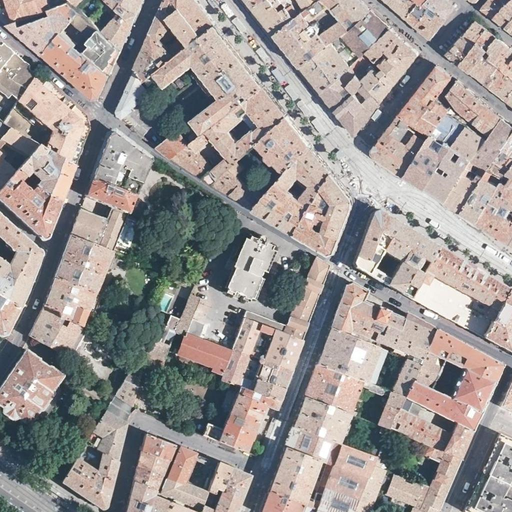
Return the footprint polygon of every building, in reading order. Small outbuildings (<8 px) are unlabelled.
[(50,7),(53,6),(50,0),(0,0),(0,15),(8,22),(19,18),(50,7)] [(73,18),(80,9),(75,5),(70,0),(69,0),(53,6),(50,7),(51,12),(21,23),(19,18),(8,22),(25,37),(43,52),(61,31),(73,18)] [(108,14),(114,7),(108,0),(101,7),(108,14)] [(107,0),(108,0),(114,7),(119,12),(121,10),(134,21),(141,6),(142,6),(144,3),(144,0),(107,0)] [(165,0),(152,31),(164,45),(175,33),(170,28),(172,27),(180,38),(168,48),(175,56),(217,23),(200,2),(198,0),(165,0)] [(216,7),(210,0),(206,0),(213,9),(216,7)] [(262,16),(274,31),(288,21),(296,15),(284,0),(299,0),(305,8),(314,0),(259,0),(256,3),(253,5),(262,16)] [(300,64),(334,38),(341,32),(342,33),(349,27),(329,6),(326,3),(323,0),(314,0),(305,8),(296,15),(288,21),(274,31),(287,48),(300,64)] [(329,6),(349,27),(365,13),(370,9),(360,0),(323,0),(326,3),(329,6)] [(417,3),(419,0),(387,0),(393,4),(406,16),(417,3)] [(443,23),(448,16),(426,0),(424,3),(421,6),(417,3),(406,16),(410,20),(425,32),(430,37),(433,36),(443,23)] [(426,0),(448,16),(453,10),(456,6),(456,5),(456,4),(456,3),(451,0),(426,0)] [(486,11),(493,16),(501,8),(509,0),(488,0),(482,8),(486,11)] [(511,0),(509,0),(501,8),(493,16),(507,27),(511,30),(511,0)] [(90,19),(89,17),(80,9),(73,18),(92,34),(87,39),(91,43),(85,50),(111,72),(116,62),(122,48),(102,30),(97,25),(90,19)] [(374,43),(384,32),(390,26),(381,19),(380,17),(370,9),(365,13),(349,27),(342,33),(341,32),(334,38),(351,57),(355,61),(363,53),(366,50),(374,43)] [(128,35),(134,21),(121,10),(119,12),(102,30),(122,48),(128,35)] [(475,43),(478,40),(487,28),(480,23),(476,19),(470,27),(464,34),(473,40),(475,43)] [(220,96),(253,69),(240,52),(217,23),(175,56),(146,79),(156,92),(156,93),(194,63),(199,69),(194,73),(211,93),(216,90),(220,96)] [(357,73),(382,100),(391,89),(418,54),(418,48),(392,28),(390,26),(384,32),(374,43),(366,50),(378,62),(375,66),(363,53),(355,61),(350,65),(357,73)] [(478,40),(488,48),(497,36),(491,31),(487,28),(478,40)] [(106,84),(111,72),(85,50),(84,50),(80,54),(72,48),(77,44),(61,31),(43,52),(49,57),(69,74),(95,96),(101,95),(106,84)] [(175,56),(168,48),(164,45),(152,31),(145,47),(136,67),(146,79),(175,56)] [(473,40),(464,34),(455,43),(448,52),(452,56),(453,57),(461,62),(475,43),(473,40)] [(497,36),(488,48),(484,54),(493,60),(500,64),(495,69),(485,82),(494,88),(506,98),(511,89),(511,47),(509,45),(497,36)] [(351,78),(357,73),(350,65),(355,61),(351,57),(334,38),(300,64),(310,76),(312,78),(322,91),(340,75),(346,82),(351,78)] [(471,71),(484,54),(488,48),(478,40),(475,43),(461,62),(464,65),(471,71)] [(13,52),(7,47),(0,56),(5,61),(10,56),(13,52)] [(366,50),(363,53),(375,66),(378,62),(366,50)] [(13,52),(10,56),(16,62),(20,58),(13,52)] [(477,75),(485,82),(495,69),(500,64),(493,60),(484,54),(471,71),(477,75)] [(31,81),(33,76),(28,72),(22,79),(16,74),(24,62),(20,58),(16,62),(10,56),(5,61),(0,67),(0,83),(17,99),(30,83),(31,83),(31,82),(31,81)] [(28,72),(33,76),(35,74),(28,68),(30,66),(26,63),(24,62),(16,74),(22,79),(28,72)] [(410,121),(431,133),(432,131),(447,111),(450,107),(436,95),(452,75),(443,68),(437,64),(412,96),(403,108),(399,113),(410,121)] [(156,92),(146,79),(136,67),(126,88),(117,110),(118,116),(119,117),(119,118),(120,119),(121,120),(135,109),(133,107),(140,102),(141,104),(154,94),(153,93),(156,92)] [(265,84),(253,69),(220,96),(191,114),(198,125),(184,135),(179,130),(159,145),(173,156),(191,141),(207,129),(265,84)] [(33,76),(39,81),(42,77),(36,72),(35,74),(33,76)] [(346,82),(340,75),(322,91),(338,111),(356,133),(356,134),(382,100),(357,73),(351,78),(346,82)] [(41,82),(39,81),(33,76),(31,81),(31,82),(31,83),(30,83),(17,99),(16,102),(2,121),(11,126),(38,144),(74,166),(76,160),(86,133),(88,128),(89,128),(89,127),(89,126),(84,115),(78,110),(51,86),(44,79),(41,82)] [(476,121),(490,133),(503,116),(475,93),(458,79),(455,83),(447,92),(459,107),(476,121)] [(276,98),(265,84),(207,129),(212,135),(226,153),(234,163),(238,160),(251,148),(253,145),(289,114),(276,98)] [(447,111),(432,131),(431,133),(427,139),(404,175),(413,181),(425,188),(436,170),(452,145),(467,124),(447,111)] [(387,164),(404,175),(427,139),(416,131),(408,142),(402,139),(411,126),(408,124),(410,121),(399,113),(379,140),(373,146),(373,147),(373,148),(373,149),(373,150),(373,151),(374,153),(374,154),(375,154),(375,155),(376,155),(376,156),(377,156),(387,164)] [(275,162),(285,172),(311,142),(299,127),(289,114),(253,145),(256,148),(259,146),(266,153),(266,156),(273,163),(275,162)] [(157,146),(159,145),(179,130),(183,127),(182,125),(174,116),(145,138),(157,146)] [(490,133),(488,137),(472,158),(488,168),(511,133),(511,123),(508,121),(503,116),(490,133)] [(11,126),(2,121),(1,120),(0,121),(0,130),(4,134),(11,126)] [(488,137),(467,124),(452,145),(436,170),(425,188),(432,193),(446,201),(453,189),(467,165),(471,159),(472,158),(488,137)] [(27,157),(38,144),(11,126),(4,134),(0,139),(0,190),(16,171),(3,159),(7,154),(1,149),(5,144),(27,157)] [(191,141),(173,156),(183,163),(213,182),(234,163),(226,153),(211,166),(196,149),(212,135),(207,129),(191,141)] [(90,178),(136,194),(151,159),(147,155),(115,131),(107,133),(98,157),(90,178)] [(511,133),(488,168),(493,171),(495,172),(497,174),(504,177),(508,172),(511,165),(511,133)] [(285,172),(284,174),(282,175),(279,179),(269,190),(254,208),(275,221),(294,232),(333,171),(329,166),(320,154),(311,142),(285,172)] [(67,183),(74,166),(38,144),(27,157),(19,168),(31,178),(32,179),(37,173),(47,181),(43,187),(44,187),(61,200),(67,183)] [(236,197),(254,208),(269,190),(262,183),(255,191),(233,174),(244,167),(238,160),(234,163),(213,182),(236,197)] [(453,189),(446,201),(451,205),(461,211),(473,192),(484,175),(480,172),(476,177),(468,172),(471,167),(467,165),(453,189)] [(480,172),(471,167),(468,172),(476,177),(480,172)] [(26,184),(31,178),(19,168),(16,171),(0,190),(0,201),(40,238),(42,238),(43,238),(45,238),(46,237),(47,236),(48,234),(49,233),(49,232),(54,219),(61,200),(44,187),(38,193),(26,184)] [(488,168),(484,175),(473,192),(461,211),(467,215),(477,221),(500,183),(490,177),(493,171),(488,168)] [(343,183),(333,171),(294,232),(312,242),(330,253),(335,251),(353,205),(353,203),(353,200),(353,198),(352,195),(343,183)] [(495,172),(493,171),(490,177),(500,183),(502,179),(504,177),(497,174),(495,172)] [(502,179),(500,183),(477,221),(490,229),(491,230),(511,242),(511,239),(511,174),(507,182),(502,179)] [(129,212),(130,212),(136,196),(136,194),(90,178),(84,195),(118,209),(111,225),(78,212),(69,234),(113,252),(129,212)] [(130,212),(135,214),(140,201),(139,198),(136,196),(130,212)] [(135,214),(143,217),(147,207),(146,204),(145,203),(144,203),(140,201),(135,214)] [(375,211),(373,211),(372,212),(353,263),(355,267),(385,284),(410,297),(438,246),(413,231),(410,229),(378,211),(377,210),(375,211)] [(0,213),(0,237),(16,252),(11,258),(2,251),(0,253),(0,295),(19,307),(28,285),(30,281),(40,255),(40,254),(40,252),(40,251),(39,250),(0,213)] [(207,223),(212,225),(216,216),(211,214),(207,223)] [(163,232),(166,226),(158,223),(155,228),(163,232)] [(62,253),(53,277),(95,293),(96,293),(113,252),(69,234),(62,253)] [(252,300),(272,249),(248,239),(228,289),(252,300)] [(483,337),(509,289),(490,278),(438,246),(410,297),(436,311),(483,337)] [(244,319),(302,341),(314,308),(330,265),(316,256),(290,314),(285,325),(248,311),(244,319)] [(59,316),(88,329),(102,295),(96,293),(95,293),(53,277),(49,287),(42,305),(57,311),(59,316)] [(419,364),(436,328),(406,312),(404,318),(389,312),(390,310),(379,306),(378,307),(364,301),(367,291),(352,283),(344,285),(336,308),(328,328),(352,337),(353,333),(391,348),(390,353),(405,359),(419,364)] [(511,291),(509,289),(483,337),(495,343),(509,351),(511,345),(511,291)] [(137,336),(132,348),(142,351),(164,359),(175,332),(183,336),(191,318),(200,298),(191,294),(189,294),(178,318),(170,315),(159,343),(138,335),(137,336)] [(12,323),(19,307),(0,295),(0,334),(1,335),(7,334),(12,323)] [(71,360),(88,329),(59,316),(57,311),(42,305),(37,317),(28,336),(71,359),(71,360)] [(204,323),(191,318),(183,336),(177,353),(212,367),(211,370),(222,375),(231,352),(198,339),(204,323)] [(295,359),(302,341),(244,319),(232,348),(291,371),(295,359)] [(138,335),(141,327),(136,325),(135,327),(133,329),(133,331),(132,333),(137,336),(138,335)] [(373,385),(386,351),(352,337),(328,328),(322,345),(315,363),(373,385)] [(436,328),(419,364),(404,397),(422,406),(449,420),(472,431),(487,399),(502,364),(468,346),(436,328)] [(291,371),(232,348),(231,352),(222,375),(219,380),(238,387),(280,400),(285,387),(291,371)] [(25,350),(0,386),(0,406),(1,407),(2,408),(3,409),(3,411),(3,412),(0,416),(0,417),(10,425),(14,419),(16,419),(17,419),(26,425),(27,425),(28,425),(34,418),(36,418),(37,418),(40,418),(42,418),(44,417),(45,416),(46,415),(51,419),(52,419),(53,418),(53,417),(52,416),(61,402),(62,402),(63,402),(64,402),(65,402),(64,401),(64,400),(63,399),(62,399),(61,398),(60,398),(59,397),(60,395),(60,393),(60,391),(59,389),(58,386),(57,385),(62,375),(50,367),(48,368),(39,362),(40,360),(36,357),(37,356),(30,352),(29,353),(25,350)] [(163,362),(164,359),(142,351),(134,363),(153,370),(156,360),(163,362)] [(404,397),(419,364),(405,359),(394,382),(388,380),(384,389),(404,397)] [(389,427),(404,397),(384,389),(373,385),(315,363),(308,382),(303,396),(350,414),(354,415),(356,411),(351,409),(361,385),(366,387),(368,390),(380,395),(382,393),(388,395),(377,424),(381,426),(389,428),(389,427)] [(139,367),(133,366),(115,395),(131,405),(140,369),(140,368),(140,367),(139,367)] [(511,379),(505,395),(500,406),(508,409),(511,411),(511,379)] [(276,410),(280,400),(238,387),(222,430),(207,424),(203,436),(246,453),(265,406),(276,410)] [(111,401),(113,402),(129,413),(131,405),(115,395),(111,401)] [(339,442),(350,414),(303,396),(296,412),(291,426),(338,444),(339,442)] [(473,431),(472,431),(449,420),(450,423),(455,426),(452,431),(451,432),(450,433),(448,434),(447,434),(416,417),(422,406),(404,397),(389,427),(401,433),(428,444),(461,459),(467,446),(473,431)] [(122,443),(127,424),(104,412),(91,432),(102,439),(96,452),(117,463),(122,443)] [(358,500),(373,465),(377,457),(370,454),(339,442),(338,444),(291,426),(287,437),(284,446),(321,461),(327,463),(319,486),(358,500)] [(379,432),(386,435),(389,428),(381,426),(379,432)] [(386,470),(401,433),(389,427),(389,428),(386,435),(380,450),(377,457),(373,465),(386,470)] [(141,451),(169,462),(175,446),(145,434),(143,442),(141,451)] [(511,511),(511,440),(506,437),(500,435),(479,479),(465,511),(467,511),(511,511)] [(437,511),(438,511),(440,507),(450,484),(461,459),(428,444),(424,452),(425,455),(429,456),(429,458),(437,462),(426,486),(423,485),(416,501),(414,506),(414,505),(412,509),(418,511),(437,511)] [(96,452),(83,445),(61,481),(82,496),(101,509),(103,509),(104,509),(106,508),(107,506),(113,482),(117,463),(96,452)] [(308,497),(321,461),(284,446),(276,467),(267,492),(303,505),(311,507),(314,499),(308,497)] [(207,493),(214,472),(212,471),(204,492),(184,484),(194,458),(205,462),(207,458),(179,447),(173,464),(168,478),(162,492),(161,495),(200,511),(201,507),(207,493)] [(370,454),(377,457),(380,450),(373,447),(370,454)] [(163,476),(169,462),(141,451),(139,457),(137,466),(163,476)] [(223,465),(218,463),(214,472),(207,493),(214,496),(215,496),(217,493),(215,492),(216,490),(222,492),(231,468),(223,465)] [(418,511),(412,509),(411,511),(369,511),(378,491),(393,497),(392,500),(407,506),(409,503),(414,505),(414,506),(416,501),(423,485),(386,470),(373,465),(358,500),(353,511),(418,511)] [(158,491),(163,476),(137,466),(135,474),(133,481),(158,491)] [(251,476),(231,468),(222,492),(213,511),(236,511),(239,506),(251,476)] [(154,511),(161,495),(162,492),(158,491),(133,481),(130,496),(125,511),(154,511)] [(353,511),(358,500),(319,486),(314,499),(311,507),(303,505),(300,511),(353,511)] [(300,511),(303,505),(267,492),(262,506),(259,511),(300,511)] [(214,496),(207,493),(201,507),(208,510),(211,504),(214,496)] [(199,511),(200,511),(161,495),(154,511),(199,511)]
